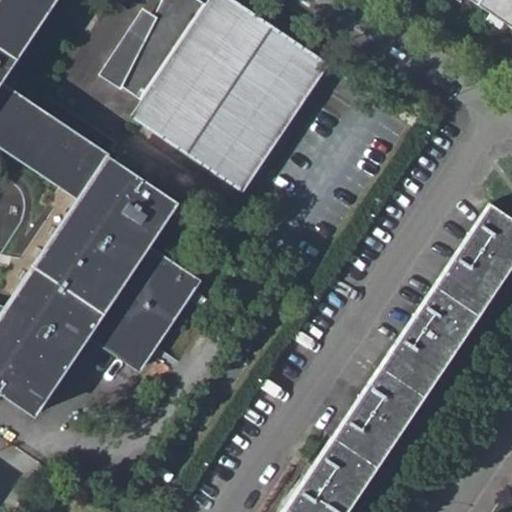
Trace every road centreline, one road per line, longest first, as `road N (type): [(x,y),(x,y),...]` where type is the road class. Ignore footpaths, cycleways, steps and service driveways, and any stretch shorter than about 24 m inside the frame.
road 1 (residential): [(499,114),(229,511)]
road 2 (residential): [(331,0),(499,114)]
